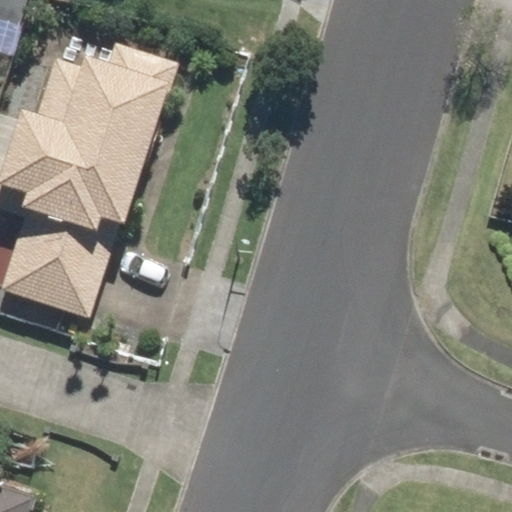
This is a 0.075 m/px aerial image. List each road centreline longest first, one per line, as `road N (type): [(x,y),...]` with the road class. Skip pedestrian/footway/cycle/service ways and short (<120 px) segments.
road 1 (residential): [(404,0),(304,367)]
road 2 (residential): [(304,367),(511,434)]
road 3 (residential): [(304,367),(255,511)]
